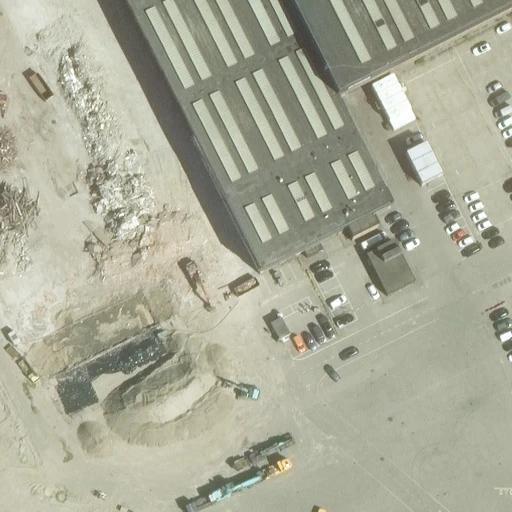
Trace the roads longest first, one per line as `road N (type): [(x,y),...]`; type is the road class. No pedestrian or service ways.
road 1 (unknown): [(464,312),(381,146)]
road 2 (unknown): [(300,393),(385,341),(464,312)]
